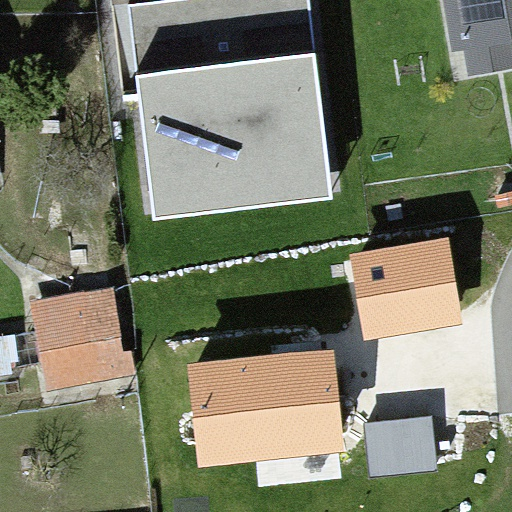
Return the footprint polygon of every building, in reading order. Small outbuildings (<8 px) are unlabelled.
[(331,198),(305,0),(191,0),(127,8),(154,221),(331,198)] [(511,0),(445,0),(455,50),(465,49),(470,74),(511,66),(511,53),(510,41),(511,40),(511,0)] [(457,322),(443,245),(352,261),(366,338),(457,322)] [(28,312),(45,400),(119,386),(102,298),(28,312)] [(326,359),(192,373),(202,466),(336,452),(326,359)] [(433,467),(428,419),(365,427),(371,475),(433,467)]
